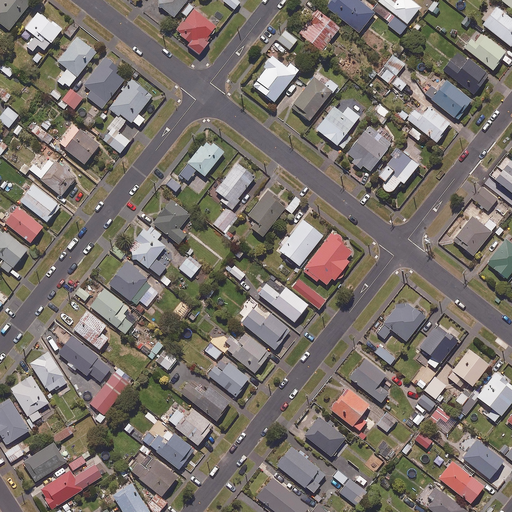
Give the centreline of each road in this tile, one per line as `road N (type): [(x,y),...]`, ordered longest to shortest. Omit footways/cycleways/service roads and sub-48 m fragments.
road 1 (residential): [(400,247),(191,511)]
road 2 (residential): [(202,91),(0,348)]
road 3 (residential): [(202,91),(400,247)]
road 4 (residential): [(511,105),(400,247)]
road 5 (residential): [(86,0),(202,91)]
road 6 (residential): [(400,247),(511,335)]
